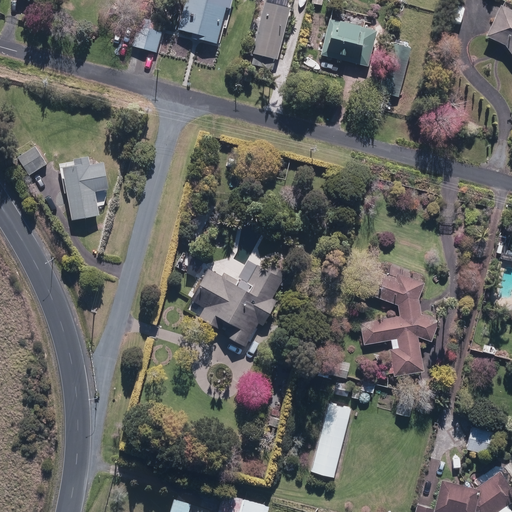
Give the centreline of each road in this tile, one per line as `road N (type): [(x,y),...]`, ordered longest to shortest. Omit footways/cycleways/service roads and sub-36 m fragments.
road 1 (tertiary): [(180,99),(79,463)]
road 2 (residential): [(180,99),(511,185)]
road 3 (tertiary): [(79,463),(71,358),(33,262),(0,208)]
road 4 (residential): [(0,47),(180,99)]
